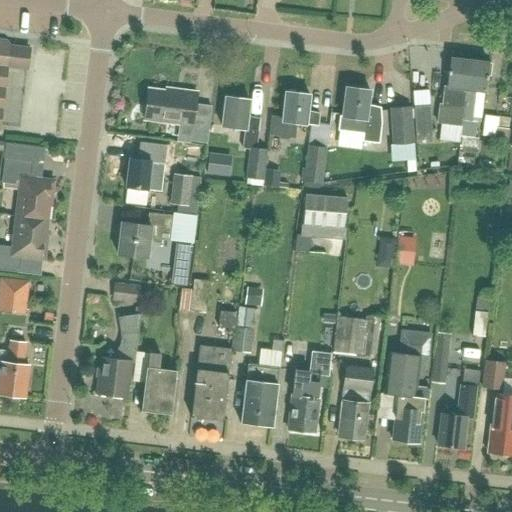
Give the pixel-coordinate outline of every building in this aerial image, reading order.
[(0,127),(8,68),(27,71),(30,48),(10,46),(7,41),(0,40),(0,127)] [(463,109),(464,109),(470,61),(451,58),(451,60),(448,59),(446,71),(448,71),(448,75),(449,75),(447,88),(445,88),(442,106),(440,105),(438,123),(461,126),(463,109)] [(490,76),(491,64),(488,64),(489,63),(470,61),(464,109),(463,113),(472,114),(475,92),(485,93),(486,80),(487,80),(488,76),(490,76)] [(47,127),(50,67),(34,66),(31,126),(47,127)] [(381,125),(381,108),(368,106),(370,92),(346,88),(342,117),(339,117),(337,131),(363,135),(362,143),(379,145),(381,125)] [(197,92),(167,89),(166,91),(149,89),(145,119),(193,125),(191,141),(207,143),(210,118),(194,116),(197,92)] [(318,125),(319,114),(307,112),(309,96),(285,92),(282,119),(270,118),(268,135),(293,138),(295,124),(305,125),(306,123),(318,125)] [(265,181),(268,151),(258,150),(261,119),(248,117),(250,101),(225,98),(222,128),(246,131),(244,150),(252,150),(249,180),(265,181)] [(414,107),(416,141),(432,140),(430,106),(414,107)] [(392,146),(414,144),(411,107),(390,108),(392,146)] [(30,138),(27,148),(48,154),(51,144),(30,138)] [(129,159),(125,188),(161,192),(164,165),(167,146),(140,143),(138,160),(129,159)] [(321,184),(326,147),(308,145),(305,168),(303,168),(301,181),(321,184)] [(207,173),(227,176),(229,160),(209,158),(207,173)] [(20,186),(16,217),(48,221),(50,197),(52,197),(54,181),(31,178),(33,162),(4,159),(1,183),(20,186)] [(267,171),(265,188),(278,189),(280,172),(267,171)] [(187,206),(188,203),(191,177),(174,175),(170,204),(187,206)] [(339,229),(341,198),(305,195),(303,226),(339,229)] [(150,239),(170,241),(173,215),(149,212),(147,225),(122,222),(118,254),(148,258),(150,239)] [(45,245),(48,221),(16,217),(12,248),(0,246),(0,271),(19,274),(21,258),(44,261),(46,245),(45,245)] [(303,226),(302,236),(342,239),(343,229),(339,229),(303,226)] [(409,264),(412,238),(397,237),(394,262),(409,264)] [(0,311),(24,314),(28,282),(0,279),(0,311)] [(209,282),(193,280),(192,290),(189,313),(205,314),(209,282)] [(138,304),(140,287),(114,284),(112,301),(138,304)] [(258,305),(259,290),(247,288),(245,304),(258,305)] [(189,313),(192,290),(181,289),(178,311),(189,313)] [(250,354),(253,329),(250,329),(252,310),(238,308),(233,352),(250,354)] [(233,329),(235,312),(220,310),(217,328),(233,329)] [(475,311),(472,334),(485,336),(487,312),(475,311)] [(138,334),(141,314),(118,318),(121,337),(121,339),(120,341),(121,342),(122,342),(125,347),(123,361),(101,358),(96,394),(127,398),(131,363),(134,364),(138,333),(138,334)] [(323,315),(322,323),(334,324),(335,316),(323,315)] [(38,317),(38,332),(57,333),(58,318),(38,317)] [(337,317),(332,354),(361,357),(365,328),(366,320),(337,317)] [(415,387),(422,333),(402,331),(400,345),(407,346),(406,355),(388,353),(383,395),(397,397),(392,440),(418,443),(423,400),(428,400),(429,389),(415,387)] [(444,384),(450,335),(437,333),(431,383),(444,384)] [(23,365),(25,343),(9,341),(6,363),(1,362),(0,367),(0,394),(24,398),(28,366),(23,365)] [(222,421),(230,350),(198,346),(190,418),(222,421)] [(295,372),(292,397),(288,430),(314,433),(318,400),(317,400),(318,388),(328,389),(330,376),(329,376),(331,355),(312,353),(310,373),(295,372)] [(156,413),(161,370),(158,370),(160,355),(149,354),(147,368),(146,368),(141,412),(156,413)] [(502,390),(505,363),(484,361),(481,388),(502,390)] [(271,427),(279,368),(248,364),(241,423),(271,427)] [(368,404),(373,369),(346,365),(342,400),(339,424),(341,424),(339,436),(361,439),(363,427),(365,427),(368,404)] [(161,370),(156,413),(170,415),(176,372),(161,370)] [(464,370),(463,382),(477,383),(479,371),(464,370)] [(471,418),(474,388),(459,386),(455,416),(440,414),(437,445),(461,448),(465,417),(471,418)] [(511,454),(511,396),(494,394),(493,408),(492,408),(487,451),(511,454)]
